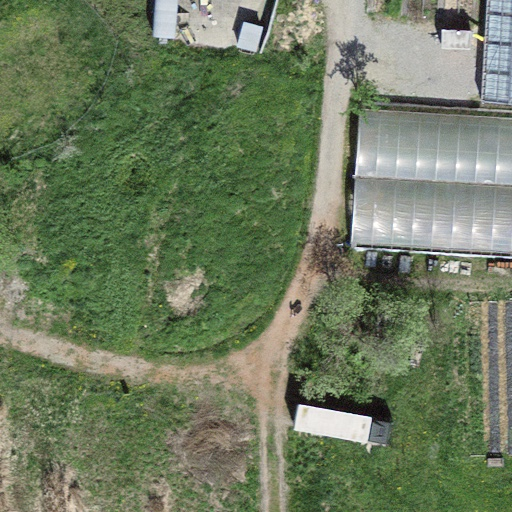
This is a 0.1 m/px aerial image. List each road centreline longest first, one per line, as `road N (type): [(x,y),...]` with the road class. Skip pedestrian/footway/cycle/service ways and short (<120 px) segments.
road 1 (track): [(338,0),(324,206),(297,293),(267,339)]
road 2 (track): [(267,339),(228,360),(187,366),(53,360),(0,346)]
road 3 (track): [(277,511),(267,339)]
